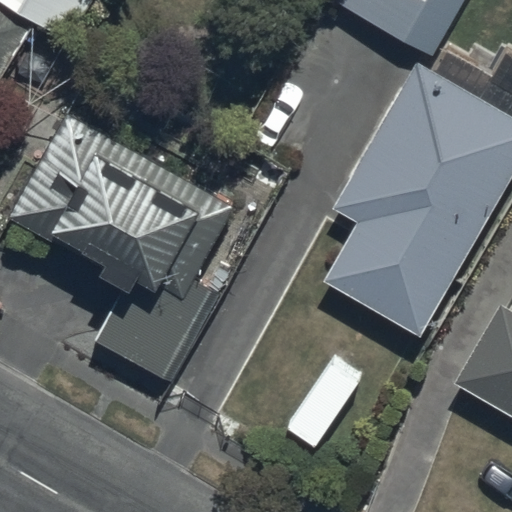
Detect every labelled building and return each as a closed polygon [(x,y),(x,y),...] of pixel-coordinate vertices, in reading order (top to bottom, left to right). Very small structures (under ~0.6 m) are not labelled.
[(93,0),(0,0),(69,41),(93,0)] [(327,0),(436,59),(467,0),(327,0)] [(0,84),(34,25),(0,5),(0,84)] [(422,60),(338,210),(359,222),(324,283),(424,342),(511,192),(511,55),(507,52),(494,75),(452,50),(440,71),(422,60)] [(237,209),(67,115),(11,219),(107,272),(103,280),(124,291),(95,343),(171,385),(220,296),(196,283),(237,209)] [(511,417),(511,311),(503,307),(458,387),(511,417)]
